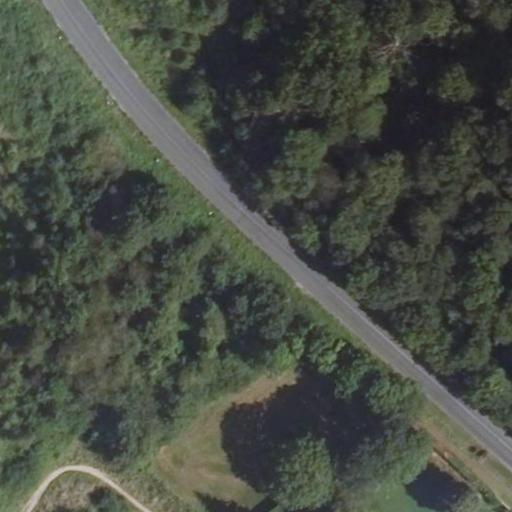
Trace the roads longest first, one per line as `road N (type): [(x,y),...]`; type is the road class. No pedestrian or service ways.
road 1 (secondary): [(56,0),(221,191),(511,453)]
road 2 (track): [(26,511),(212,259)]
